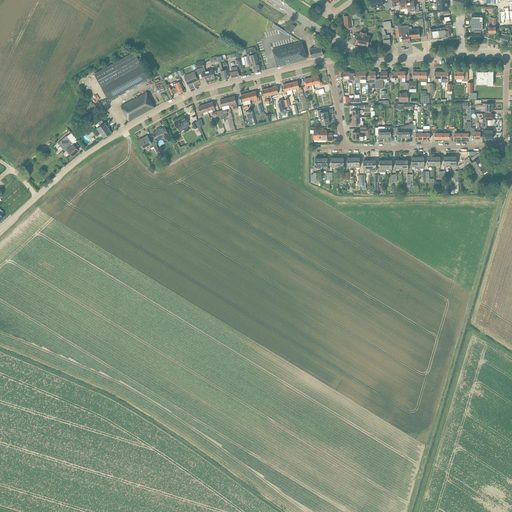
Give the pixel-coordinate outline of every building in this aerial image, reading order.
[(400,9),(398,0),(388,0),(390,8),(393,8),(393,6),(400,5),(400,9)] [(408,12),(406,0),(398,0),(400,9),(407,8),(408,12)] [(406,0),(408,12),(415,11),(415,12),(420,12),(418,4),(414,4),(414,0),(413,0),(414,2),(410,2),(410,1),(407,1),(406,0)] [(503,12),(499,12),(500,23),(504,22),(504,19),(509,18),(508,11),(509,11),(508,8),(503,8),(503,12)] [(344,16),(345,28),(352,27),(351,15),(344,16)] [(476,15),(471,15),(471,29),(483,29),(484,24),(484,16),(476,15)] [(383,36),(383,41),(384,46),(391,45),(390,40),(389,35),(386,35),(385,31),(384,31),(384,29),(392,28),(391,21),(383,22),(384,28),(382,28),(382,32),(383,36)] [(290,23),(287,27),(285,29),(291,33),(296,27),(290,23)] [(447,27),(442,28),(443,38),(448,37),(448,35),(451,35),(450,27),(452,27),(451,23),(446,24),(447,27)] [(402,36),(402,38),(403,43),(410,42),(410,39),(408,27),(408,25),(401,27),(400,25),(395,26),(396,36),(402,36)] [(411,27),(408,27),(410,39),(420,37),(419,29),(414,29),(412,30),(411,27)] [(310,49),(312,58),(324,55),(321,46),(318,35),(314,31),(312,33),(313,36),(316,46),(314,46),(314,47),(313,47),(313,48),(310,49)] [(355,44),(368,46),(370,36),(366,35),(367,33),(361,31),(360,34),(357,34),(355,44)] [(502,32),(501,35),(500,40),(507,42),(510,35),(506,34),(507,32),(506,32),(505,33),(502,32)] [(273,50),(277,67),(306,59),(302,42),(273,50)] [(255,48),(246,51),(247,56),(248,59),(249,64),(252,63),(255,73),(260,71),(259,66),(256,54),(255,48)] [(135,51),(94,74),(102,86),(142,64),(135,51)] [(203,61),(195,63),(197,72),(199,71),(202,71),(202,69),(205,69),(203,61)] [(220,61),(218,62),(222,79),(229,78),(227,69),(222,70),(220,61)] [(142,64),(102,86),(109,100),(149,78),(142,64)] [(232,72),(230,72),(231,77),(239,75),(237,67),(231,68),(232,72)] [(202,72),(203,80),(215,77),(213,70),(202,72)] [(379,78),(379,79),(379,88),(384,88),(384,79),(388,78),(387,71),(381,71),(381,78),(379,78)] [(409,82),(409,89),(416,89),(416,82),(417,78),(420,78),(420,71),(413,71),(413,82),(409,82)] [(488,85),(493,85),(493,71),(488,71),(488,72),(477,72),(477,85),(488,85)] [(194,72),(184,76),(188,85),(198,81),(194,72)] [(455,72),(455,77),(455,78),(462,78),(462,81),(468,81),(468,72),(464,72),(455,72)] [(319,76),(311,78),(313,85),(319,83),(319,86),(322,86),(322,82),(320,82),(319,76)] [(169,83),(167,84),(167,85),(168,88),(169,90),(171,95),(178,92),(178,93),(184,91),(183,88),(184,87),(182,83),(181,81),(180,78),(178,79),(179,80),(172,83),(173,85),(170,87),(169,84),(169,83)] [(304,79),(305,84),(306,86),(305,87),(306,90),(309,89),(308,86),(313,85),(311,78),(304,79)] [(298,81),(290,83),(292,90),(298,88),(299,92),(302,91),(301,87),(300,88),(299,86),(298,81)] [(283,85),(284,89),(285,91),(284,92),(285,95),(288,94),(287,91),(292,90),(290,83),(283,85)] [(277,86),(270,88),(271,95),(272,99),(280,98),(277,86)] [(270,88),(262,90),(263,94),(264,97),(264,99),(266,98),(266,96),(271,95),(270,88)] [(256,91),(248,93),(250,100),(256,99),(256,102),(260,101),(259,98),(257,98),(256,91)] [(121,107),(127,117),(129,121),(155,107),(146,92),(142,95),(121,107)] [(399,92),(399,95),(399,100),(408,100),(409,92),(404,92),(399,92)] [(241,95),(243,102),(244,105),(251,104),(250,100),(248,93),(241,95)] [(235,96),(227,98),(229,105),(233,104),(234,111),(238,110),(237,107),(237,103),(235,96)] [(227,98),(220,100),(222,107),(226,106),(229,105),(227,98)] [(213,102),(206,104),(208,111),(215,109),(214,106),(213,102)] [(198,106),(200,111),(201,113),(199,113),(200,117),(204,116),(203,113),(208,111),(206,104),(198,106)] [(320,116),(320,119),(329,117),(328,113),(334,112),(333,109),(325,110),(325,111),(318,113),(318,116),(320,116)] [(174,122),(177,126),(178,128),(189,123),(185,116),(174,122)] [(423,129),(423,139),(430,139),(430,133),(430,132),(432,132),(432,125),(432,119),(430,119),(430,120),(430,129),(423,129)] [(97,128),(103,138),(111,132),(104,123),(102,121),(98,123),(100,126),(97,128)] [(416,139),(423,139),(423,129),(423,133),(417,133),(417,129),(416,129),(416,125),(415,125),(415,121),(413,121),(413,123),(413,133),(416,133),(416,139)] [(461,133),(461,139),(468,139),(468,135),(471,135),(471,128),(471,122),(467,122),(467,125),(465,125),(465,133),(461,133)] [(413,135),(413,133),(413,123),(409,123),(409,124),(404,126),(404,137),(406,137),(406,138),(410,138),(410,135),(413,135)] [(442,133),(442,139),(449,139),(449,134),(452,134),(452,123),(451,123),(451,125),(449,125),(449,129),(447,129),(447,133),(442,133)] [(452,123),(452,134),(454,134),(454,139),(461,139),(461,133),(456,133),(456,129),(454,129),(454,123),(452,123)] [(432,125),(432,132),(432,133),(435,133),(435,139),(442,139),(442,133),(437,133),(437,129),(435,129),(435,125),(432,125)] [(159,130),(153,133),(155,137),(157,140),(157,141),(163,138),(165,143),(172,139),(169,134),(166,130),(164,126),(158,129),(159,130)] [(382,137),(385,137),(385,126),(378,127),(378,128),(375,128),(375,135),(378,135),(378,138),(382,138),(382,137)] [(385,126),(385,137),(387,137),(387,138),(391,138),(391,135),(394,135),(394,128),(391,128),(391,127),(388,126),(385,126)] [(401,137),(404,137),(404,126),(403,126),(401,126),(401,128),(394,128),(394,135),(397,135),(397,138),(401,138),(401,137)] [(471,128),(471,135),(474,135),(474,139),(480,139),(480,134),(480,128),(477,128),(477,131),(475,131),(475,128),(471,128)] [(483,128),(483,132),(483,137),(485,137),(485,139),(493,139),(493,128),(483,128)] [(314,130),(314,134),(314,139),(326,139),(326,141),(332,141),(332,133),(326,133),(326,130),(314,130)] [(359,141),(364,141),(364,135),(359,135),(359,132),(352,132),(353,139),(359,139),(359,141)] [(66,150),(68,152),(71,156),(78,150),(73,144),(78,140),(71,133),(66,137),(66,136),(57,143),(63,150),(64,149),(65,151),(66,150)] [(151,148),(154,147),(157,153),(160,152),(156,145),(155,142),(152,143),(150,140),(148,136),(138,140),(142,148),(149,144),(151,148)] [(471,163),(474,167),(480,175),(487,171),(479,158),(471,163)]
